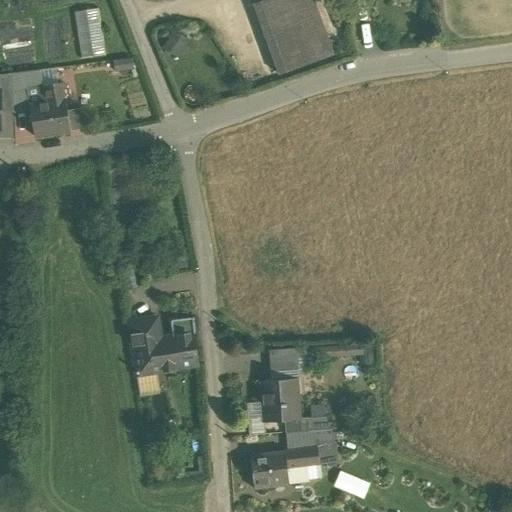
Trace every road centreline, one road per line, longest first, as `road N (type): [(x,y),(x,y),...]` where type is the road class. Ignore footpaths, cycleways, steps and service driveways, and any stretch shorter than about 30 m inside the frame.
road 1 (residential): [(179,130),(204,252),(220,511)]
road 2 (tertiary): [(511,51),(357,70),(179,130)]
road 3 (tertiary): [(179,130),(0,154)]
road 4 (residential): [(129,0),(179,130)]
